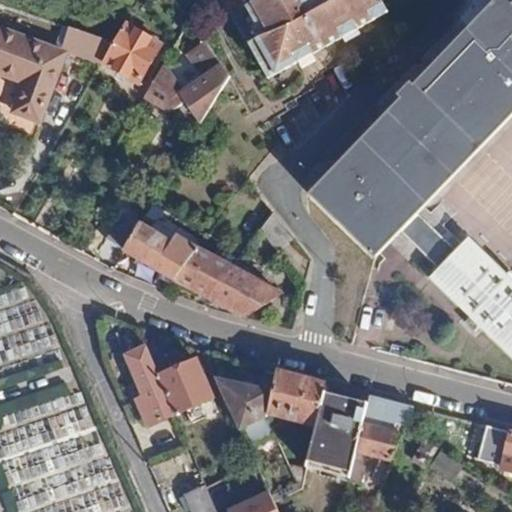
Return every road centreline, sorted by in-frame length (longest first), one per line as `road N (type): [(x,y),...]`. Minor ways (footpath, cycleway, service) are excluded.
road 1 (residential): [(454,0),(288,180),(289,202),(322,250),(311,362)]
road 2 (residential): [(160,511),(83,330),(83,276)]
road 3 (residential): [(83,276),(218,336),(311,362)]
road 4 (residential): [(311,362),(511,412)]
